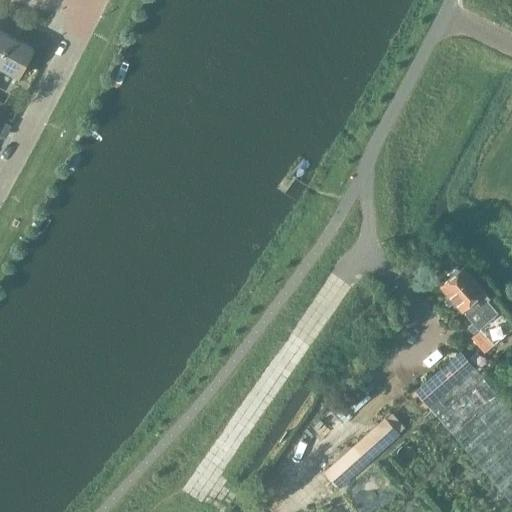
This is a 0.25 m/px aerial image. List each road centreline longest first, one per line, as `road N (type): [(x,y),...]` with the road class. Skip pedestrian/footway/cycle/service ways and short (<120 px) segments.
road 1 (unclassified): [(443,12),(337,220)]
road 2 (residential): [(0,185),(90,8)]
